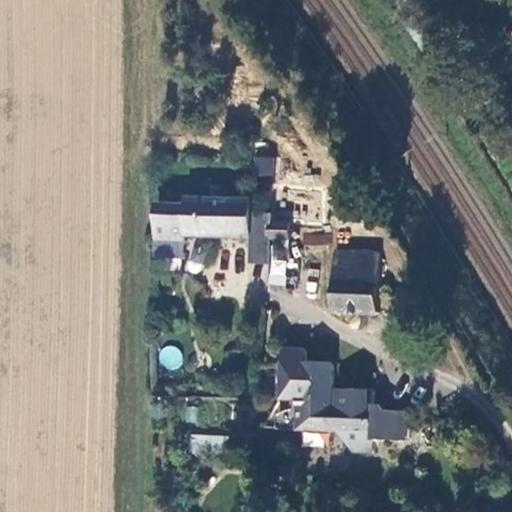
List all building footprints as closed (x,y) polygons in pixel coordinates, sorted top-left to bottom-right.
[(275,176),(275,156),(254,155),(254,175),(275,176)] [(182,205),(158,205),(157,244),(187,245),(187,236),(257,238),(257,219),(254,219),(255,201),(183,199),(182,205)] [(275,219),(257,219),(257,238),(256,261),(274,262),(275,219)] [(384,259),(344,258),(343,312),(382,313),(384,259)] [(181,367),(179,347),(159,348),(161,368),(181,367)] [(276,419),(275,433),(336,437),(353,456),(373,457),(374,445),(405,447),(407,418),(388,417),(383,412),(375,412),(376,397),(335,394),(337,369),(309,367),(309,354),(287,353),(284,401),(295,403),(294,412),(276,419)] [(245,438),(195,433),(193,452),(243,458),(245,438)]
